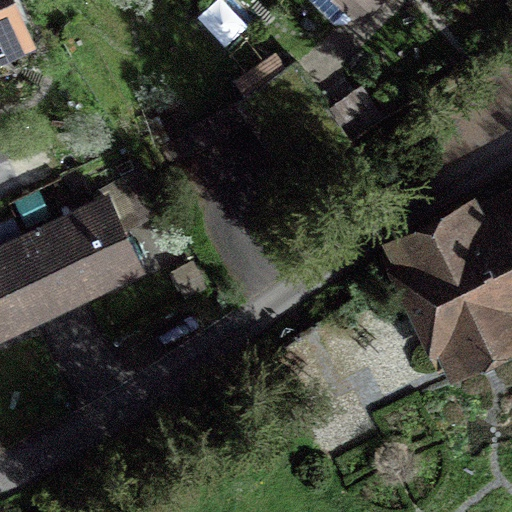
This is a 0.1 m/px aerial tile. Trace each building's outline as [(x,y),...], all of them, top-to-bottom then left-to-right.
[(20,0),(0,0),(0,54),(36,40),(20,0)] [(361,18),(379,0),(309,0),(334,22),(345,23),(354,12),(361,18)] [(245,91),(234,99),(236,103),(251,125),(254,129),(318,86),(298,56),(287,63),(276,47),(234,75),(245,91)] [(362,150),(318,86),(254,129),(298,194),(362,150)] [(251,125),(236,103),(169,137),(181,159),(251,125)] [(19,229),(56,307),(147,264),(130,229),(158,215),(136,169),(107,182),(109,186),(19,229)] [(511,179),(480,195),(476,186),(382,231),(386,241),(379,245),(439,365),(448,363),(453,372),(511,341),(511,179)] [(0,333),(56,307),(19,229),(0,237),(0,333)] [(171,270),(185,292),(206,279),(192,257),(171,270)] [(102,511),(86,485),(39,511),(102,511)]
